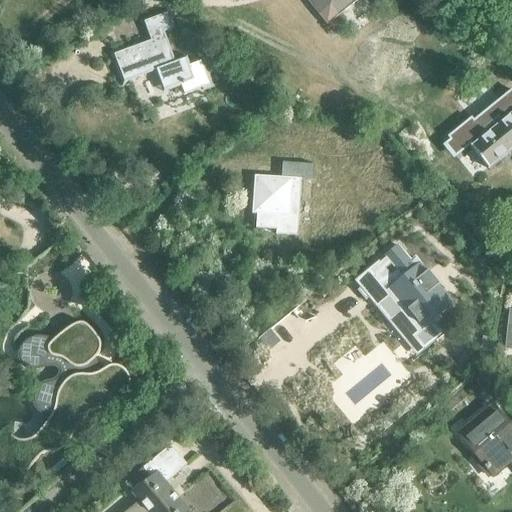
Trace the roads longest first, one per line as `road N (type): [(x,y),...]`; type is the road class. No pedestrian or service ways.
road 1 (residential): [(219,387),(0,119)]
road 2 (residential): [(219,387),(313,511)]
